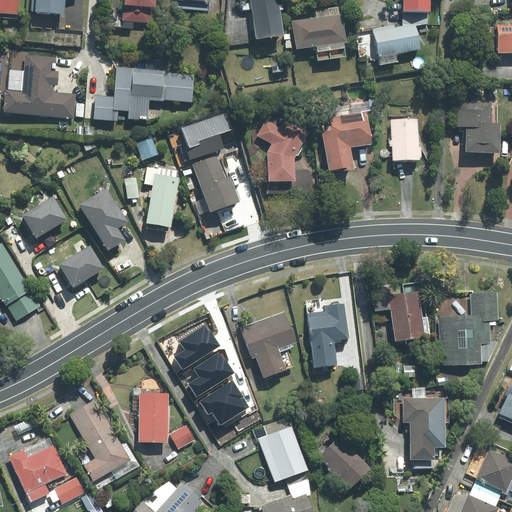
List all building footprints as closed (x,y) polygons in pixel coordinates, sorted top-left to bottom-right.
[(0,0),(0,16),(12,18),(14,0),(0,0)] [(29,0),(29,17),(61,19),(62,2),(52,1),(51,0),(29,0)] [(151,0),(119,0),(118,8),(150,11),(151,0)] [(170,0),(170,9),(203,11),(203,0),(170,0)] [(245,0),(249,41),(278,39),(275,0),(245,0)] [(398,0),(398,13),(424,15),(425,0),(398,0)] [(313,63),(342,59),(340,45),(341,45),(336,8),(312,11),(313,19),(288,22),(291,52),(311,49),(313,63)] [(370,30),(375,67),(392,64),(391,56),(415,52),(411,25),(391,29),(391,26),(370,30)] [(511,26),(492,26),(493,55),(511,55),(511,26)] [(53,87),(54,72),(52,72),(53,56),(21,54),(18,92),(0,90),(0,115),(72,120),(73,96),(50,94),(50,87),(53,87)] [(92,96),(90,122),(114,124),(115,112),(124,113),(123,121),(144,122),(145,101),(188,104),(190,67),(164,65),(165,57),(134,55),(133,64),(112,63),(110,97),(92,96)] [(268,61),(268,74),(280,73),(280,61),(268,61)] [(488,125),(489,103),(454,100),(452,129),(456,129),(456,133),(461,133),(459,154),(494,156),(496,126),(488,125)] [(367,147),(363,113),(323,119),(325,132),(317,133),(322,174),(332,173),(332,174),(348,173),(345,150),(367,147)] [(268,146),(263,154),(262,184),(266,184),(264,194),(291,195),(291,179),(288,178),(288,162),(304,135),(282,121),(277,129),(263,121),(253,137),(268,146)] [(415,121),(388,121),(387,142),(385,142),(385,148),(387,148),(387,163),(414,163),(414,160),(417,160),(417,149),(414,149),(415,121)] [(81,136),(94,137),(95,132),(101,133),(101,128),(81,127),(81,136)] [(133,145),(138,162),(157,155),(152,138),(133,145)] [(199,151),(188,154),(192,166),(189,167),(204,216),(234,207),(225,178),(221,179),(215,159),(213,160),(212,160),(202,163),(199,151)] [(149,188),(140,226),(164,232),(176,181),(174,180),(175,173),(145,166),(140,186),(149,188)] [(134,178),(122,180),(124,200),(137,199),(134,178)] [(120,210),(107,188),(74,207),(102,255),(121,245),(113,232),(123,226),(116,213),(120,210)] [(30,243),(64,220),(48,196),(14,220),(30,243)] [(0,303),(13,324),(39,308),(0,244),(0,303)] [(101,269),(85,247),(53,269),(68,291),(101,269)] [(387,296),(392,343),(422,340),(422,337),(427,337),(425,319),(420,319),(417,293),(387,296)] [(496,293),(469,294),(470,317),(437,318),(439,367),(480,366),(480,363),(487,362),(497,342),(489,342),(489,322),(497,321),(496,293)] [(347,341),(343,305),(323,307),(324,312),(306,314),(313,375),(320,374),(320,369),(334,367),(332,342),(347,341)] [(294,344),(283,312),(238,329),(250,360),(253,359),(261,380),(284,372),(276,351),(294,344)] [(194,386),(234,360),(219,336),(178,362),(194,386)] [(414,365),(402,366),(403,379),(415,379),(414,365)] [(436,378),(436,388),(448,388),(448,378),(436,378)] [(228,388),(223,382),(207,393),(211,400),(228,388)] [(506,396),(497,415),(511,422),(511,387),(508,397),(506,396)] [(167,394),(138,394),(136,444),(166,445),(167,394)] [(437,404),(437,399),(407,399),(407,462),(432,462),(432,449),(437,449),(437,420),(443,420),(443,414),(446,415),(446,404),(437,404)] [(96,490),(138,465),(125,442),(120,445),(94,400),(68,415),(93,459),(81,465),(96,490)] [(177,451),(193,441),(184,426),(168,436),(177,451)] [(310,511),(306,497),(310,496),(306,472),(290,427),(257,440),(273,484),(284,480),(290,495),(259,506),(261,511),(310,511)] [(348,490),(369,470),(337,438),(317,458),(348,490)] [(6,457),(29,505),(49,495),(44,485),(64,475),(49,444),(25,456),(22,449),(6,457)] [(500,493),(504,494),(511,476),(511,461),(488,450),(487,451),(478,447),(472,459),(481,464),(474,480),(475,481),(468,496),(467,496),(466,497),(453,496),(445,511),(510,511),(511,508),(511,506),(497,500),(500,493)] [(398,477),(397,492),(414,493),(414,478),(398,477)] [(75,478),(49,492),(55,503),(58,501),(60,505),(83,493),(75,478)] [(194,511),(203,504),(198,499),(200,496),(187,483),(184,486),(180,483),(175,488),(168,482),(151,493),(162,503),(153,511),(151,511),(141,502),(131,511),(194,511)]
